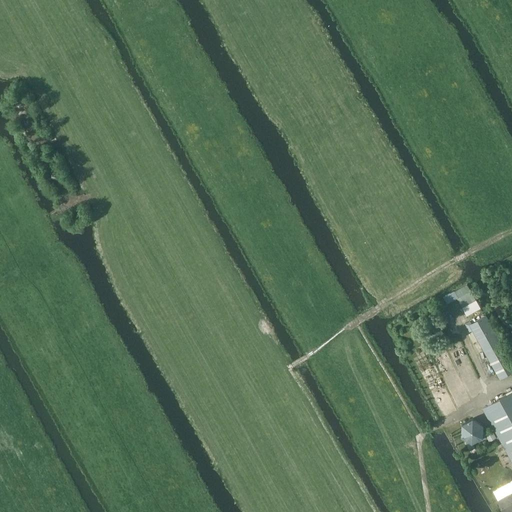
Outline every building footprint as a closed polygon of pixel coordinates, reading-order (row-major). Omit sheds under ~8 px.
[(467,315),(482,307),(468,282),(443,296),(447,303),(457,298),(467,315)] [(500,379),(511,372),(511,363),(486,315),(470,324),(500,379)] [(444,332),(444,331),(444,327),(442,325),(441,323),(440,322),(438,320),(435,320),(433,319),(430,320),(428,320),(424,322),(423,324),(422,326),(421,329),(420,331),(421,332),(421,335),(422,337),(423,339),(425,341),(427,342),(431,343),(434,343),(437,342),(440,340),(442,338),(443,336),(444,334),(444,332)] [(511,392),(483,409),(511,460),(511,491),(498,500),(504,511),(507,511),(511,509),(511,392)] [(484,424),(473,417),(463,423),(462,435),(473,443),(485,437),(484,424)]
